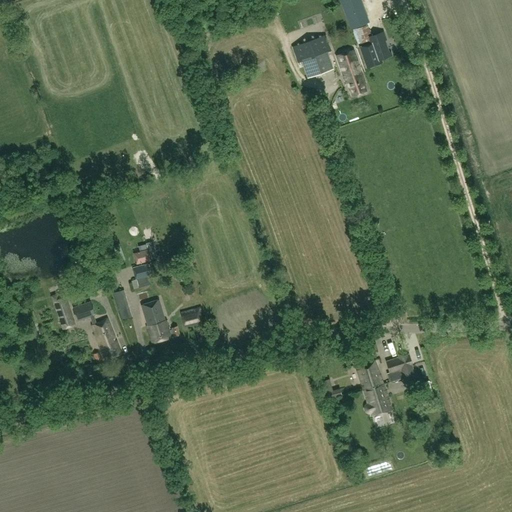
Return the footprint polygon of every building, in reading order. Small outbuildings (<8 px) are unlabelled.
[(367,17),(361,0),(339,0),(348,24),(367,17)] [(327,52),(331,51),(317,12),(283,23),(297,63),(302,61),(307,76),(332,67),(327,52)] [(272,41),(279,59),(286,56),(280,38),(272,41)] [(360,48),(367,68),(382,63),(375,43),(360,48)] [(353,50),(336,55),(347,87),(348,86),(352,96),(365,92),(363,85),(365,84),(353,50)] [(415,79),(392,90),(398,102),(420,91),(415,79)] [(113,249),(117,262),(123,260),(122,256),(123,255),(120,247),(113,249)] [(136,264),(150,261),(148,250),(133,254),(136,264)] [(132,268),(135,280),(131,281),(133,290),(138,288),(139,289),(149,286),(146,277),(150,276),(147,264),(132,268)] [(186,281),(191,272),(182,265),(174,271),(176,279),(186,281)] [(160,273),(161,280),(170,279),(168,271),(160,273)] [(126,298),(123,299),(120,291),(114,293),(122,321),(132,318),(126,298)] [(65,297),(53,301),(62,329),(74,326),(65,297)] [(160,301),(142,306),(145,314),(143,314),(151,343),(170,338),(169,335),(172,334),(173,337),(179,336),(176,327),(171,328),(171,330),(168,331),(160,301)] [(90,302),(72,308),(77,321),(90,317),(92,324),(91,324),(100,346),(99,346),(105,360),(121,354),(116,340),(107,318),(95,323),(93,316),(94,315),(90,302)] [(181,313),(185,328),(203,324),(199,308),(181,313)] [(40,324),(32,327),(37,340),(45,338),(40,324)] [(101,361),(98,352),(93,354),(96,363),(101,361)] [(418,385),(412,366),(408,355),(397,358),(400,369),(406,389),(418,385)] [(400,369),(397,358),(387,361),(390,373),(400,369)] [(363,390),(382,384),(374,361),(355,365),(363,390)] [(329,379),(321,382),(325,399),(340,395),(339,391),(333,393),(329,379)] [(394,397),(407,394),(403,380),(390,384),(394,397)] [(433,397),(429,381),(422,383),(427,399),(433,397)] [(382,384),(363,390),(367,402),(365,404),(364,407),(364,410),(366,413),(368,414),(371,414),(371,415),(391,409),(382,384)]
